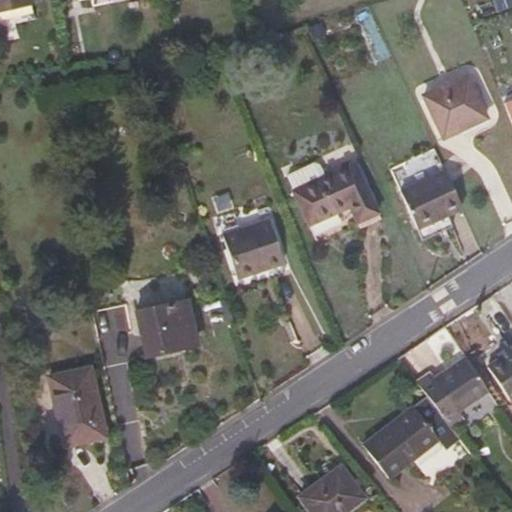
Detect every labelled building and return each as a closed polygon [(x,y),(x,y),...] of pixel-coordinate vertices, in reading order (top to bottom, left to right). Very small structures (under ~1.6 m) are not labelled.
[(0,0),(0,11),(33,4),(31,0),(0,0)] [(511,0),(497,0),(492,2),(497,16),(511,10),(511,0)] [(463,65),(416,88),(421,97),(468,74),(463,65)] [(481,115),(465,79),(423,98),(441,140),(485,121),(481,115)] [(380,222),(355,166),(294,194),(309,229),(350,209),(360,232),(380,222)] [(461,210),(444,174),(400,193),(416,232),(461,210)] [(283,267),(269,222),(222,238),(236,282),(283,267)] [(188,345),(178,303),(127,315),(137,360),(171,352),(170,349),(188,345)] [(500,402),(504,401),(511,413),(511,412),(511,346),(502,354),(499,348),(488,356),(491,361),(479,369),(500,402)] [(449,413),(479,393),(456,359),(426,380),(423,376),(409,386),(417,398),(441,428),(452,421),(449,413)] [(98,439),(81,371),(41,380),(56,449),(98,439)] [(452,443),(441,428),(417,398),(355,446),(382,481),(431,442),(439,453),(452,443)] [(338,511),(355,500),(333,469),(291,499),(300,511),(338,511)]
